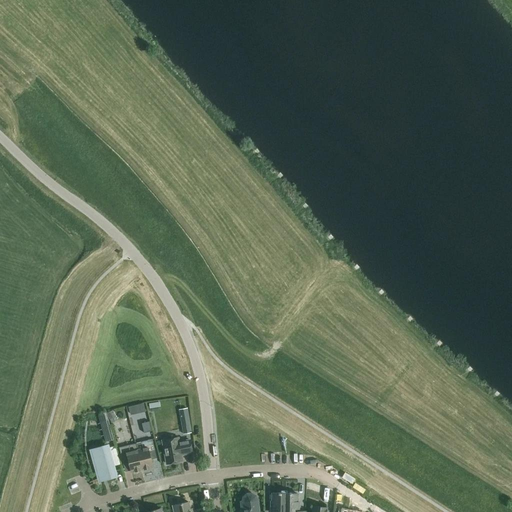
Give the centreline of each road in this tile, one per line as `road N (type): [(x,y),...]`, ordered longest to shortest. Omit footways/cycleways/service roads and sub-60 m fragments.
road 1 (unclassified): [(211,475),(201,380),(176,316),(117,236),(0,136)]
road 2 (unclassified): [(211,475),(304,469),(333,484)]
road 3 (unclassified): [(90,503),(211,475)]
